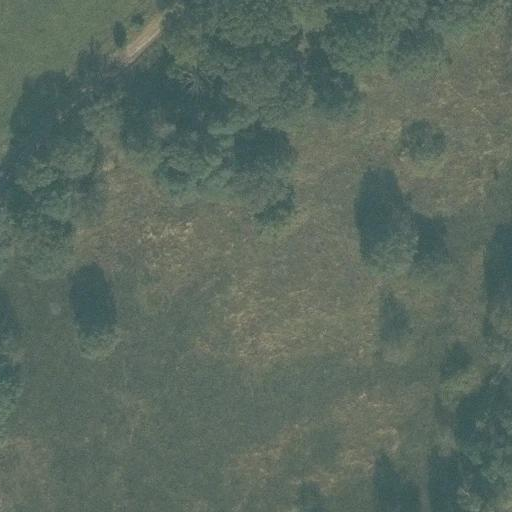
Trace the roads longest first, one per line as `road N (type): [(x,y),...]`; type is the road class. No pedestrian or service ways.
road 1 (track): [(0,172),(174,0)]
road 2 (track): [(452,511),(511,359)]
